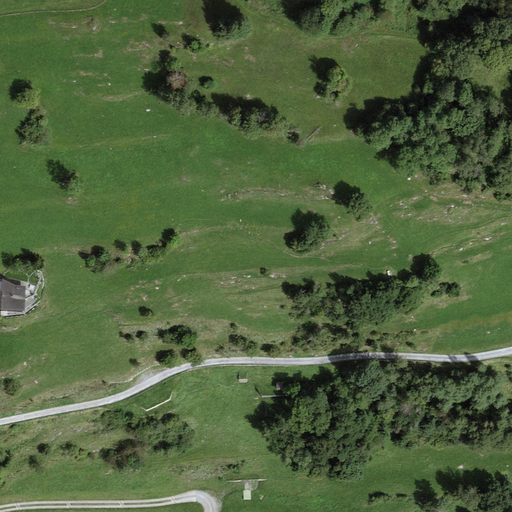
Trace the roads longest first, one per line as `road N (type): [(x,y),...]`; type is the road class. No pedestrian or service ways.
road 1 (track): [(0,422),(125,399),(185,367),(245,359),(461,360),(511,350)]
road 2 (track): [(211,511),(197,497),(0,509)]
